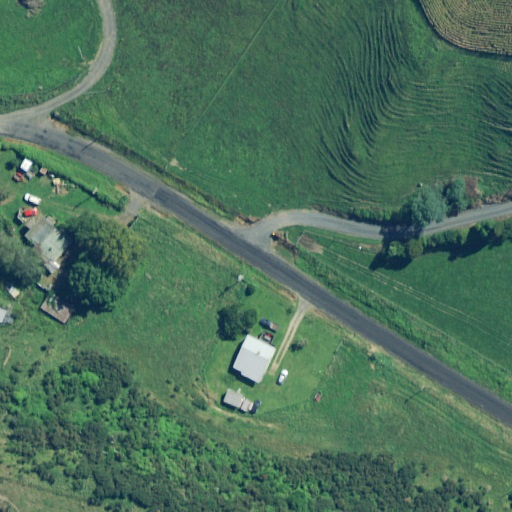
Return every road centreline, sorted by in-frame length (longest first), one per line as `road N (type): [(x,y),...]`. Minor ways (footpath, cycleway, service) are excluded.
road 1 (unclassified): [(511,410),(154,186),(67,143),(0,122)]
road 2 (track): [(9,123),(96,74),(110,45),(105,0)]
